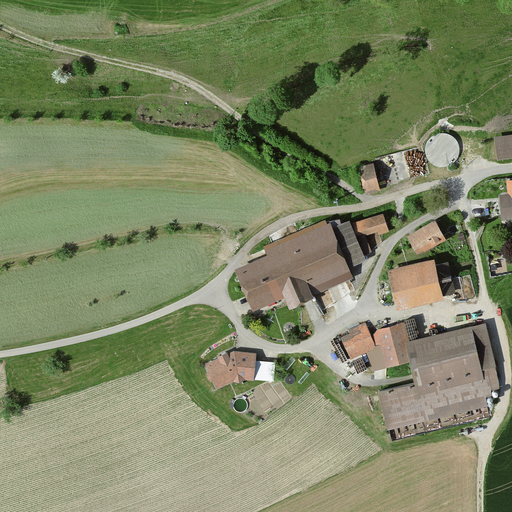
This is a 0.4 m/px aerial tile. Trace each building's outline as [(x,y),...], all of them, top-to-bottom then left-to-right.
[(457,149),(444,135),(437,141),(442,147),(439,151),(441,153),(437,156),(443,163),(457,149)] [(511,135),(493,138),(497,161),(511,159),(511,135)] [(374,165),(360,168),(366,193),(379,190),(374,165)] [(511,179),(506,180),(508,195),(499,196),(501,220),(511,218),(511,179)] [(367,240),(388,231),(381,213),(351,225),(349,220),(341,224),(340,220),(265,250),(267,256),(237,268),(253,311),(286,298),(289,308),(313,298),(310,291),(351,275),(349,270),(366,263),(364,256),(372,253),(367,240)] [(407,237),(417,256),(446,239),(436,221),(407,237)] [(388,270),(398,310),(444,299),(443,296),(454,293),(447,262),(436,264),(434,259),(388,270)] [(405,323),(378,329),(371,339),(365,324),(347,332),(348,334),(340,338),(350,360),(368,354),(372,372),(410,363),(415,385),(378,393),(386,432),(488,409),(485,394),(501,391),(486,324),(409,341),(405,323)] [(217,390),(233,382),(244,380),(274,383),(275,362),(255,361),(256,354),(233,352),(228,354),(227,353),(217,357),(218,360),(206,366),(217,390)]
